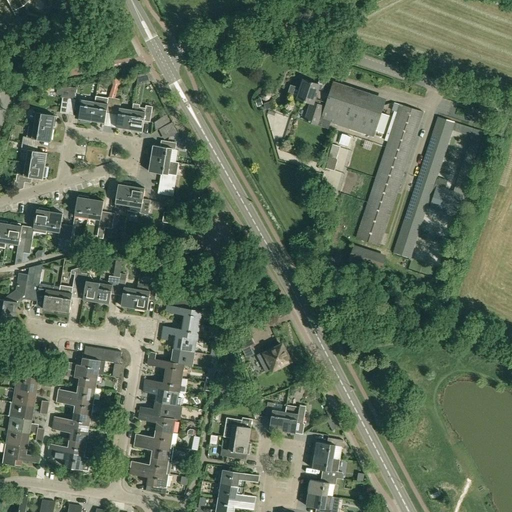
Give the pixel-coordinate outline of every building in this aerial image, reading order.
[(17,9),(11,0),(5,0),(12,12),(17,9)] [(19,0),(11,0),(17,9),(23,6),(19,0)] [(280,16),(289,13),(286,5),(278,7),(280,16)] [(18,24),(20,30),(26,27),(23,21),(18,24)] [(113,87),(120,85),(118,79),(112,80),(113,87)] [(321,119),(330,94),(318,90),(319,85),(303,79),(297,98),(301,100),(311,103),(305,120),(328,128),(330,122),(321,119)] [(376,128),(383,105),(331,88),(330,94),(321,119),(330,122),(373,136),(376,128)] [(94,101),(91,121),(103,123),(105,113),(111,114),(114,98),(109,97),(107,97),(95,95),(94,101)] [(62,97),(59,113),(66,114),(69,98),(62,97)] [(69,98),(66,114),(72,115),(73,115),(76,99),(69,98)] [(114,127),(128,129),(131,110),(118,108),(119,99),(114,98),(111,114),(116,115),(114,127)] [(81,99),(78,119),(79,119),(79,122),(89,124),(89,121),(91,121),(94,101),(81,99)] [(423,112),(400,104),(356,238),(379,245),(423,112)] [(139,111),(131,110),(128,129),(129,130),(129,131),(139,133),(139,131),(141,132),(143,121),(149,122),(151,107),(146,106),(146,108),(140,107),(139,111)] [(33,126),(52,129),(52,126),(54,127),(56,117),(54,116),(35,113),(33,126)] [(166,115),(155,122),(155,130),(170,121),(166,115)] [(463,119),(461,124),(438,117),(394,252),(410,258),(427,206),(456,216),(483,132),(467,126),(468,121),(463,119)] [(172,122),(164,127),(169,137),(177,133),(172,122)] [(52,129),(33,126),(29,125),(27,137),(23,136),(22,143),(37,145),(38,140),(50,142),(52,129)] [(351,137),(342,134),(339,143),(348,146),(351,137)] [(152,146),(150,158),(170,161),(171,150),(172,149),(175,149),(177,143),(162,140),(160,147),(152,146)] [(27,151),(25,163),(44,166),(46,153),(36,151),(37,145),(22,143),(21,150),(27,151)] [(340,146),(332,144),(329,157),(326,168),(335,171),(338,159),(336,159),(340,146)] [(178,163),(170,161),(150,158),(147,172),(160,174),(158,187),(173,190),(175,176),(178,163)] [(44,167),(44,166),(25,163),(21,162),(19,175),(17,174),(15,181),(30,183),(31,178),(43,179),(42,179),(42,177),(45,178),(47,167),(44,167)] [(127,210),(128,205),(131,186),(130,186),(131,184),(119,182),(119,184),(118,184),(114,207),(127,210)] [(144,189),(131,186),(128,205),(127,210),(140,212),(140,214),(149,216),(152,200),(142,199),(144,189)] [(172,196),(173,190),(158,187),(157,194),(172,196)] [(199,196),(202,204),(213,201),(209,193),(199,196)] [(73,216),(87,219),(90,199),(87,198),(88,196),(77,195),(77,197),(76,196),(73,216)] [(103,201),(90,199),(87,219),(100,221),(99,227),(105,228),(107,212),(101,211),(103,201)] [(35,209),(32,228),(31,231),(45,234),(46,231),(49,211),(49,209),(39,207),(39,209),(35,209)] [(62,214),(49,211),(46,231),(58,233),(57,239),(64,240),(66,225),(60,224),(62,214)] [(107,212),(105,228),(111,229),(114,213),(107,212)] [(0,246),(4,248),(5,243),(8,225),(6,224),(6,222),(0,220),(0,246)] [(22,253),(25,237),(19,236),(21,227),(19,226),(19,224),(10,222),(10,225),(8,225),(5,243),(17,245),(16,252),(22,253)] [(72,226),(66,225),(64,240),(69,241),(72,226)] [(31,238),(25,237),(22,253),(29,254),(32,238),(31,238)] [(385,258),(353,248),(346,268),(378,279),(385,258)] [(162,264),(165,261),(159,256),(156,259),(162,264)] [(78,289),(81,270),(82,267),(71,270),(71,274),(74,275),(72,288),(78,289)] [(82,300),(95,303),(98,284),(92,283),(93,281),(89,275),(85,274),(85,271),(81,270),(78,289),(84,290),(82,300)] [(0,299),(0,313),(15,316),(18,302),(17,302),(17,301),(22,297),(23,297),(23,299),(30,300),(32,284),(33,275),(29,275),(20,273),(18,286),(17,292),(12,296),(8,296),(6,298),(5,300),(0,299)] [(120,273),(119,278),(116,295),(122,296),(120,307),(133,309),(136,290),(124,288),(125,281),(126,274),(120,273)] [(110,294),(116,295),(119,278),(108,276),(107,282),(99,281),(98,284),(95,303),(108,305),(110,294)] [(32,284),(30,300),(36,301),(41,302),(42,295),(44,295),(42,309),(55,311),(58,291),(59,289),(59,288),(40,284),(40,286),(38,285),(32,284)] [(137,284),(136,290),(133,309),(146,311),(147,301),(154,302),(154,301),(158,302),(160,294),(155,293),(157,286),(156,286),(150,285),(150,286),(137,284)] [(71,294),(58,291),(55,311),(68,313),(71,294)] [(184,315),(183,322),(200,325),(202,311),(166,305),(165,312),(184,315)] [(15,316),(0,313),(0,331),(1,327),(13,329),(15,316)] [(197,338),(200,325),(183,322),(181,329),(163,326),(162,332),(168,333),(175,335),(196,338),(197,338)] [(256,346),(249,331),(236,337),(243,352),(256,346)] [(175,335),(173,349),(194,352),(196,338),(175,335)] [(264,352),(259,355),(262,360),(260,361),(266,372),(273,369),(273,370),(290,361),(289,360),(290,358),(288,355),(287,354),(282,345),(265,354),(264,352)] [(100,362),(105,362),(107,363),(109,350),(102,349),(100,362)] [(194,352),(173,349),(171,362),(183,365),(192,366),(194,352)] [(107,363),(113,364),(115,351),(109,350),(107,363)] [(105,362),(100,362),(99,361),(99,360),(95,359),(89,358),(83,357),(82,357),(81,365),(62,362),(61,368),(73,370),(75,371),(97,374),(101,375),(101,370),(104,368),(105,362)] [(166,368),(165,376),(181,378),(183,365),(171,362),(154,359),(148,358),(147,365),(166,368)] [(61,368),(60,375),(67,376),(72,377),(73,370),(61,368)] [(36,392),(37,388),(39,389),(40,388),(42,379),(21,375),(22,371),(13,369),(12,375),(16,375),(14,389),(36,392)] [(79,378),(78,385),(95,388),(97,374),(75,371),(74,378),(79,378)] [(180,386),(181,378),(165,376),(163,382),(144,379),(143,386),(178,392),(185,393),(186,387),(180,386)] [(92,402),(95,388),(78,385),(76,392),(58,389),(57,396),(92,402)] [(156,395),(155,402),(176,406),(181,407),(182,399),(177,398),(178,392),(143,386),(142,392),(156,395)] [(34,406),(36,392),(14,389),(12,402),(34,406)] [(73,412),(90,415),(92,402),(57,396),(56,402),(74,405),(73,412)] [(259,401),(254,403),(257,411),(262,409),(259,401)] [(8,415),(9,416),(32,419),(34,406),(12,402),(10,402),(8,415)] [(181,407),(176,406),(155,402),(154,406),(152,406),(152,409),(140,407),(139,413),(178,420),(180,421),(180,419),(181,419),(183,407),(181,407)] [(267,402),(265,417),(271,418),(269,429),(282,431),(285,412),(281,411),(282,404),(267,402)] [(282,431),(295,433),(297,423),(303,423),(306,406),(300,405),(299,407),(287,405),(285,412),(282,431)] [(88,429),(90,415),(73,412),(72,419),(54,416),(52,423),(88,429)] [(157,423),(156,430),(172,433),(174,421),(180,422),(180,421),(178,420),(139,413),(138,420),(157,423)] [(30,433),(37,435),(44,436),(45,429),(38,428),(36,426),(33,425),(32,424),(32,419),(9,416),(7,430),(30,433)] [(226,417),(223,437),(230,438),(249,441),(251,427),(241,425),(242,420),(226,417)] [(86,443),(88,429),(52,423),(51,429),(70,432),(69,440),(86,443)] [(28,447),(30,433),(7,430),(5,443),(28,447)] [(134,441),(170,447),(172,433),(156,430),(154,437),(135,434),(134,441)] [(218,436),(211,435),(210,443),(217,444),(218,436)] [(191,450),(194,451),(198,451),(200,437),(194,436),(191,450)] [(316,442),(314,455),(332,458),(334,446),(342,447),(343,440),(328,437),(327,444),(316,442)] [(236,452),(247,454),(249,454),(251,444),(249,443),(249,441),(230,438),(228,450),(221,449),(220,456),(235,458),(236,452)] [(49,444),(48,451),(84,456),(86,443),(69,440),(67,447),(49,444)] [(153,450),(151,457),(172,461),(174,447),(170,447),(134,441),(133,447),(153,450)] [(2,463),(13,465),(14,459),(37,463),(38,456),(27,455),(28,447),(5,443),(2,463)] [(48,451),(47,457),(65,460),(64,467),(88,471),(90,457),(84,456),(48,451)] [(314,455),(312,467),(323,469),(322,476),(336,478),(342,479),(343,475),(341,473),(338,472),(330,471),(332,458),(314,455)] [(131,462),(130,468),(169,475),(170,475),(172,461),(151,457),(150,465),(131,462)] [(102,461),(94,460),(93,470),(101,471),(102,461)] [(130,468),(129,474),(148,477),(147,485),(167,489),(169,475),(130,468)] [(257,482),(258,476),(257,475),(252,475),(223,470),(221,484),(245,488),(245,484),(244,482),(244,480),(246,481),(257,482)] [(310,480),(308,493),(326,496),(328,483),(335,484),(336,478),(322,476),(321,481),(310,480)] [(245,488),(221,484),(218,497),(253,503),(255,497),(243,495),(241,495),(242,493),(244,492),(245,488)] [(308,493),(306,505),(317,507),(315,511),(337,511),(338,511),(331,510),(329,509),(332,496),(326,496),(308,493)] [(24,511),(27,498),(20,496),(17,511),(24,511)] [(216,511),(224,511),(232,511),(234,506),(252,510),(253,503),(218,497),(216,511)] [(206,499),(200,498),(198,508),(205,509),(206,499)] [(39,511),(46,511),(48,501),(41,500),(39,511)] [(52,511),(55,502),(48,501),(46,511),(52,511)]
